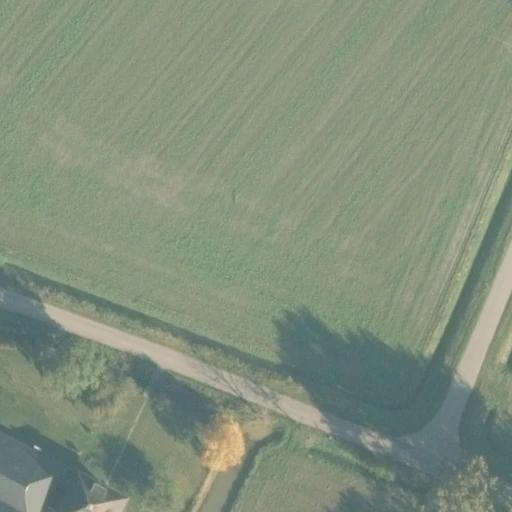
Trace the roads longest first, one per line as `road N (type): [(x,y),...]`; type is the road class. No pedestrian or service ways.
road 1 (tertiary): [(430,461),(0,296)]
road 2 (tertiary): [(430,461),(511,265)]
